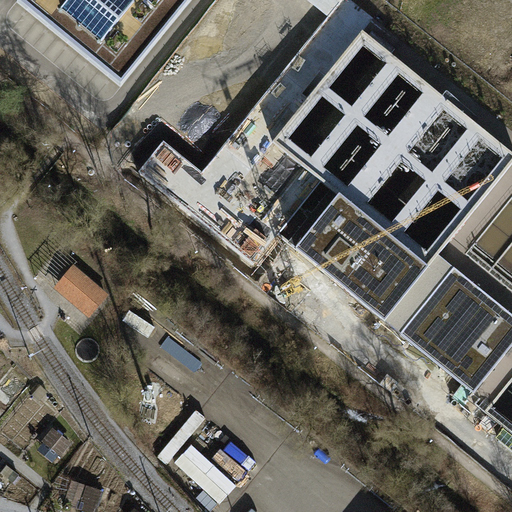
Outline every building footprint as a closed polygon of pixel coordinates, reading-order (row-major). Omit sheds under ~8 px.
[(21,0),(121,83),(191,0),(21,0)] [(511,175),(511,157),(367,40),(230,208),(384,333),(511,175)] [(73,265),(54,288),(90,319),(109,296),(73,265)] [(27,396),(12,383),(0,398),(0,401),(13,412),(27,396)] [(74,445),(56,433),(42,454),(60,466),(74,445)] [(107,461),(96,455),(89,469),(100,475),(107,461)] [(16,475),(9,471),(4,479),(11,483),(16,475)] [(94,511),(102,492),(79,484),(71,506),(88,511),(94,511)]
